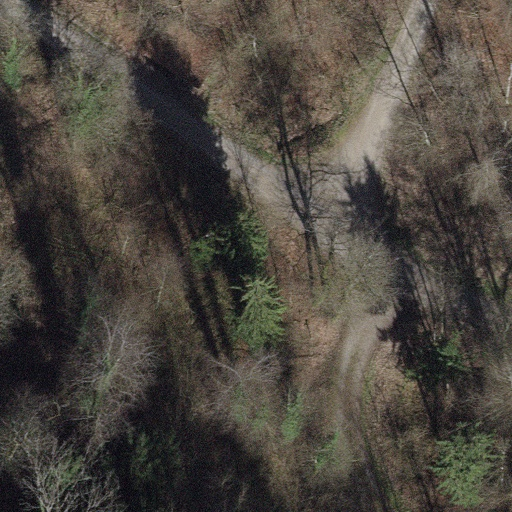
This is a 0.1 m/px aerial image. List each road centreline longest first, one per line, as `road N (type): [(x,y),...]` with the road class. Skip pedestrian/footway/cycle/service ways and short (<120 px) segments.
road 1 (track): [(8,0),(364,249),(511,326)]
road 2 (track): [(400,270),(366,338),(349,404),(355,452),(382,511)]
road 3 (track): [(430,0),(325,223)]
